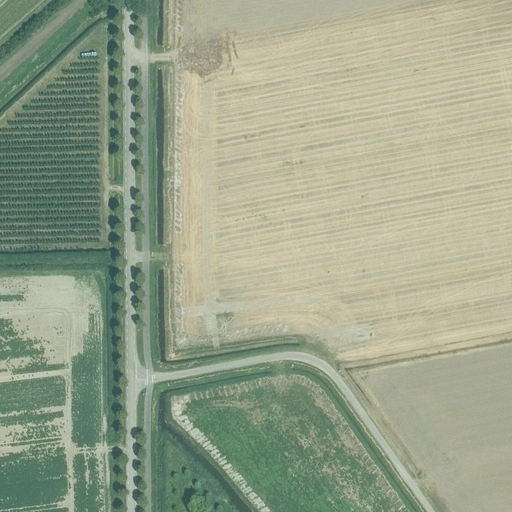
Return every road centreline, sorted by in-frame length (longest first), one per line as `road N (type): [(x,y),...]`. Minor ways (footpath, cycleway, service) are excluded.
road 1 (tertiary): [(129,381),(125,0)]
road 2 (unclassified): [(129,381),(274,358),(315,363),(335,379),(430,511)]
road 3 (tertiary): [(131,511),(129,381)]
